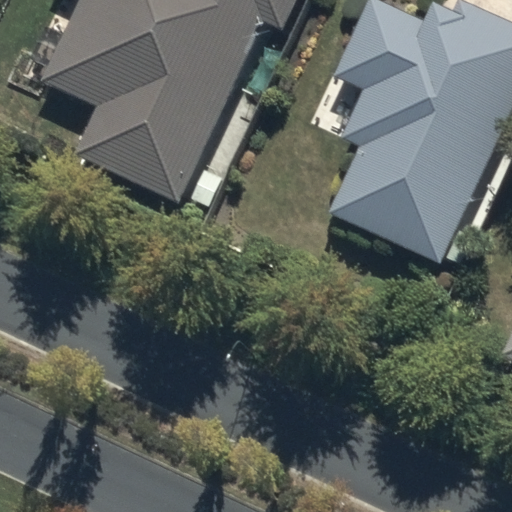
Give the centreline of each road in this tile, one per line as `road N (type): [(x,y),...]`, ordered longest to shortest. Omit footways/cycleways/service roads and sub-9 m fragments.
road 1 (tertiary): [(0,289),(471,511)]
road 2 (tertiary): [(169,511),(0,431)]
